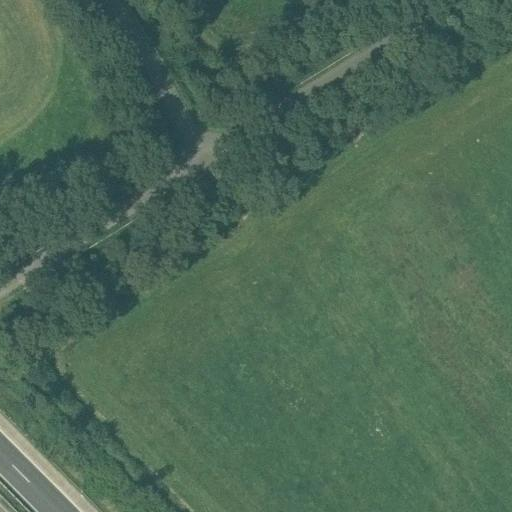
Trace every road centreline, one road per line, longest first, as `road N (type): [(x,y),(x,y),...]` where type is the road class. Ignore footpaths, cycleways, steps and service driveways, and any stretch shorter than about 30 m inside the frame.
road 1 (unclassified): [(207,158),(394,41),(476,0)]
road 2 (unclassified): [(0,288),(207,158)]
road 3 (unclassified): [(114,0),(207,158)]
